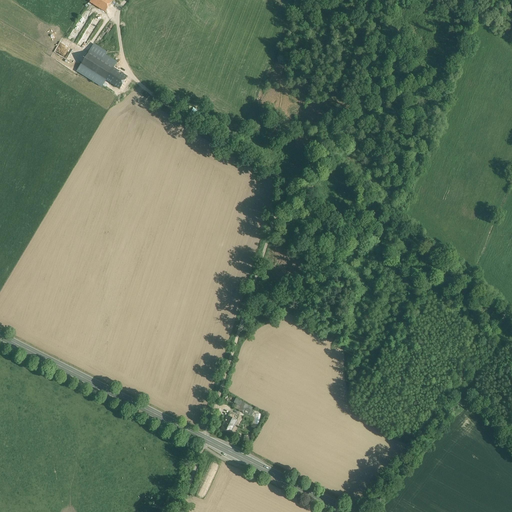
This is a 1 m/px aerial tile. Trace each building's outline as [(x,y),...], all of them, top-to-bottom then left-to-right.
[(113,0),(112,0),(91,0),(90,2),(105,12),(113,0)] [(137,25),(137,33),(143,32),(142,21),(140,22),(139,19),(134,19),(135,25),(137,25)] [(107,53),(94,45),(89,52),(102,60),(105,55),(107,53)] [(102,60),(89,52),(78,71),(102,86),(106,80),(113,68),(114,68),(117,63),(105,55),(102,60)] [(114,68),(113,68),(106,80),(109,83),(120,89),(128,77),(114,68)] [(175,100),(185,105),(187,101),(177,96),(175,100)] [(250,410),(247,409),(247,408),(243,406),(242,408),(236,405),(234,408),(242,412),(243,410),(245,411),(244,413),(248,415),(250,410)] [(237,421),(228,416),(226,420),(235,425),(237,421)] [(235,425),(226,420),(223,426),(222,426),(220,430),(230,435),(232,431),(235,425)]
